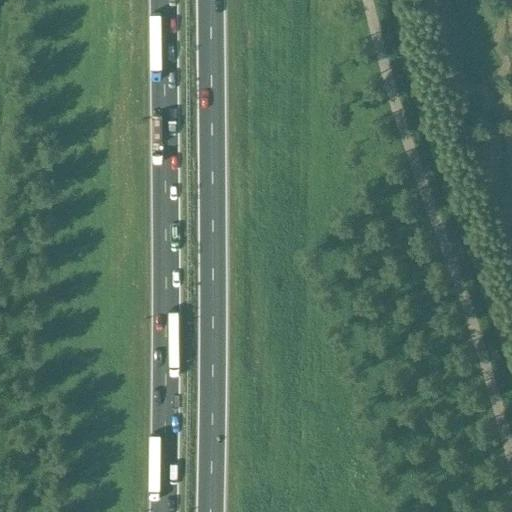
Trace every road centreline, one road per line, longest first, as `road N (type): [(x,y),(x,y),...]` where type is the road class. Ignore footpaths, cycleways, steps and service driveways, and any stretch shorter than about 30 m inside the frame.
road 1 (trunk): [(162,0),(163,511)]
road 2 (trunk): [(206,511),(206,0)]
